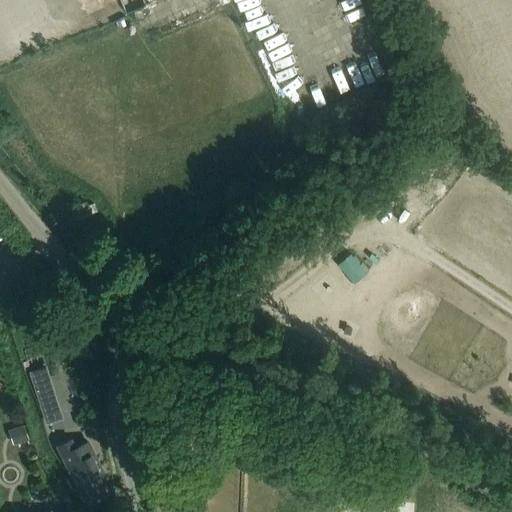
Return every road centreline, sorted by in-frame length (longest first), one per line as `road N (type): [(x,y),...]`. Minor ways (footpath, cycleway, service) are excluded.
road 1 (unclassified): [(511,491),(134,320),(92,293),(0,186)]
road 2 (track): [(104,511),(123,495),(117,374),(134,320)]
